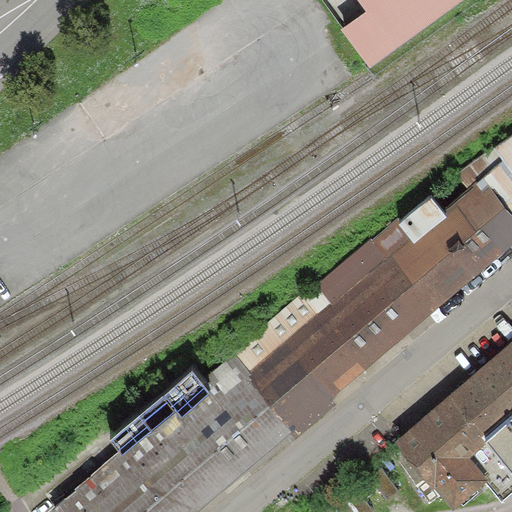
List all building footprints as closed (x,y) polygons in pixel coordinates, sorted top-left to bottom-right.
[(356,0),(344,9),(370,46),(435,0),(356,0)] [(183,511),(291,424),(511,230),(511,121),(455,162),(468,179),(442,202),(426,184),(227,349),(194,375),(181,356),(80,443),(96,460),(54,496),(66,511),(183,511)] [(511,331),(439,393),(474,433),(462,443),(481,465),(500,485),(511,475),(511,331)] [(397,429),(404,438),(442,481),(450,491),(462,481),(471,492),(484,481),(475,471),(481,465),(462,443),(474,433),(439,393),(397,429)] [(429,493),(442,481),(404,438),(391,449),(429,493)] [(378,459),(368,466),(386,491),(396,484),(378,459)] [(351,476),(307,511),(358,511),(372,501),(351,476)]
